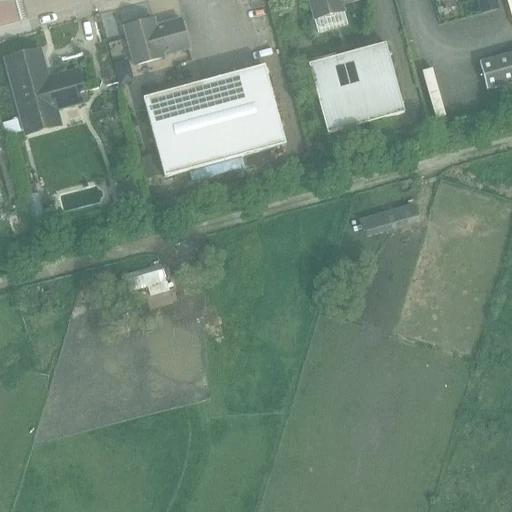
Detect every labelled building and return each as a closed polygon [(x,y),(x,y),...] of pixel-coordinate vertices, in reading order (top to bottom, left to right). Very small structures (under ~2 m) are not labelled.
[(308,0),(313,20),(343,12),(342,6),(363,0),(308,0)] [(153,21),(123,29),(134,67),(163,59),(163,57),(188,50),(180,21),(164,25),(164,27),(155,29),(153,21)] [(385,45),(308,66),(327,135),(404,114),(385,45)] [(6,61),(11,80),(26,136),(59,127),(54,111),(85,102),(77,73),(46,81),(39,52),(6,61)] [(486,91),(506,86),(511,84),(511,54),(479,64),(486,91)] [(127,62),(113,66),(119,87),(133,83),(127,62)] [(164,179),(285,147),(264,68),(143,101),(164,179)] [(17,120),(2,124),(6,138),(21,134),(17,120)] [(378,216),(359,222),(364,240),(420,223),(414,205),(398,210),(392,190),(369,197),(372,206),(375,205),(378,216)] [(160,267),(124,277),(129,294),(154,287),(156,294),(167,291),(160,267)]
